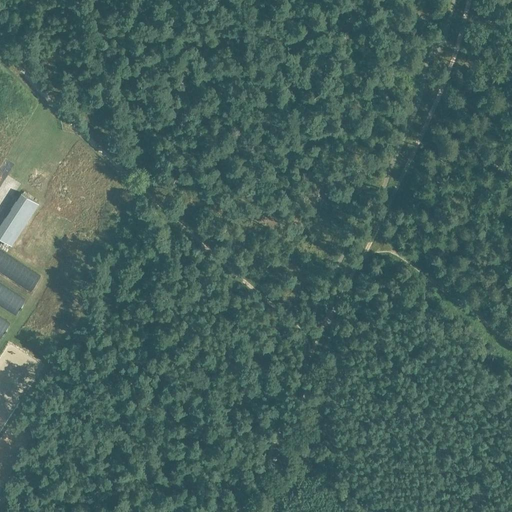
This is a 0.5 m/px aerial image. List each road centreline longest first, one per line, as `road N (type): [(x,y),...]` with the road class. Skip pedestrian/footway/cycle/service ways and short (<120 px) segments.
road 1 (track): [(372,236),(307,353),(240,511)]
road 2 (track): [(372,236),(511,351)]
road 3 (track): [(432,111),(372,236)]
